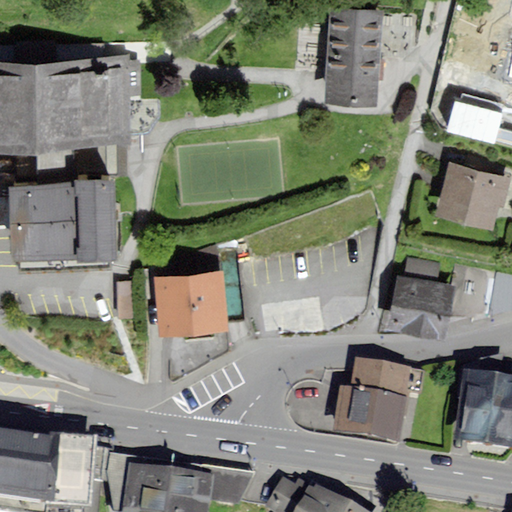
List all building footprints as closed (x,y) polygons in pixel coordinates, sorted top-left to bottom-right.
[(332,12),(329,101),(374,103),(377,14),(332,12)] [(0,59),(0,138),(129,139),(129,59),(0,59)] [(502,179),(448,164),(434,210),(488,226),(502,179)] [(101,249),(99,175),(63,175),(64,180),(0,181),(0,196),(1,252),(101,249)] [(511,269),(495,269),(494,300),(511,300),(511,269)] [(156,275),(159,329),(224,325),(221,271),(156,275)] [(400,279),(392,323),(443,332),(444,328),(451,288),(400,279)] [(116,321),(128,320),(127,294),(115,294),(116,321)] [(356,367),(344,438),(404,448),(415,378),(356,367)] [(511,385),(474,380),(462,452),(511,459),(511,385)] [(0,440),(0,511),(96,511),(103,451),(0,440)] [(174,469),(132,464),(126,511),(204,511),(209,473),(174,469)] [(361,511),(313,484),(297,511),(361,511)]
